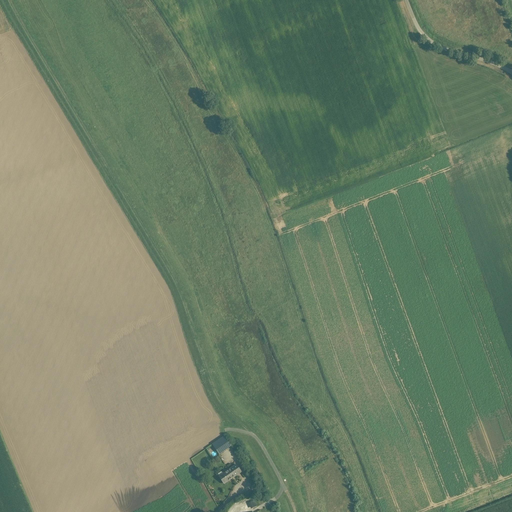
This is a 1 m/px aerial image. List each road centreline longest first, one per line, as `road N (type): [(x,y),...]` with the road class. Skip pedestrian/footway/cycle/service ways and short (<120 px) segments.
road 1 (track): [(8,0),(179,291),(217,395),(250,433)]
road 2 (unclassified): [(511,72),(431,42),(405,0)]
